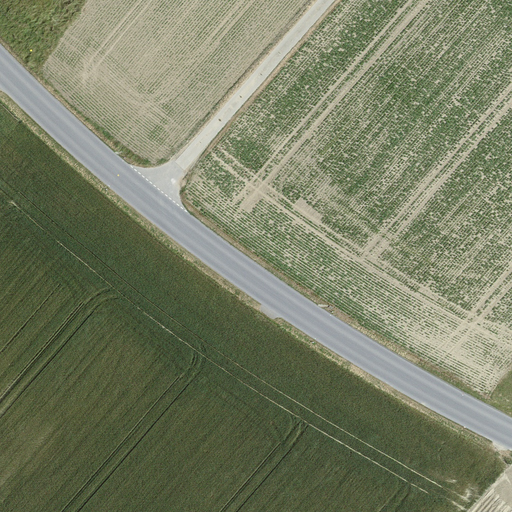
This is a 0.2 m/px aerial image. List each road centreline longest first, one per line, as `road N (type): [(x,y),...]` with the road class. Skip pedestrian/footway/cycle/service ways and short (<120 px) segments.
road 1 (tertiary): [(511,433),(410,380),(241,271),(147,200),(0,65)]
road 2 (track): [(325,0),(147,200)]
